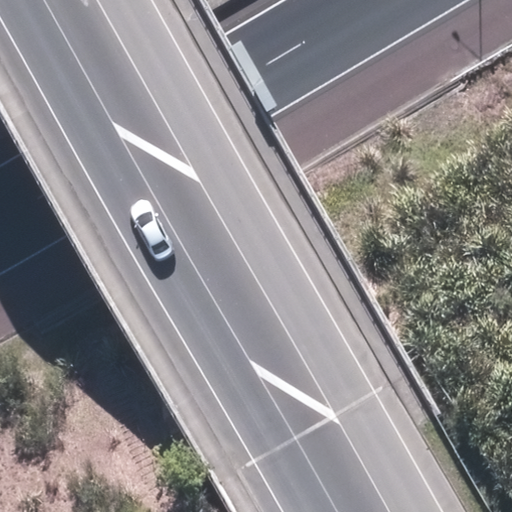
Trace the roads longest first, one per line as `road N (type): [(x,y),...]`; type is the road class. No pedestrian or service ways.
road 1 (secondary): [(365,511),(80,0)]
road 2 (motorway): [(385,0),(0,226)]
